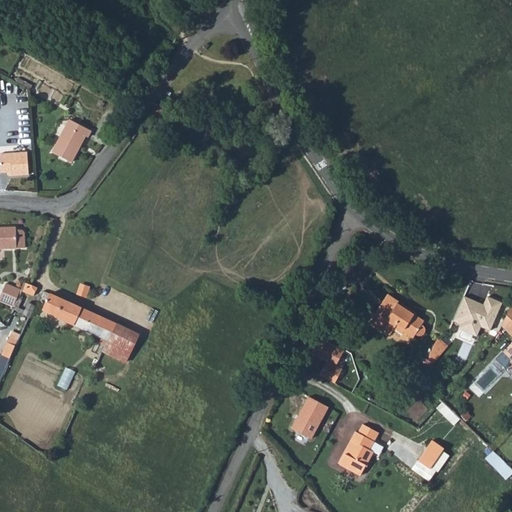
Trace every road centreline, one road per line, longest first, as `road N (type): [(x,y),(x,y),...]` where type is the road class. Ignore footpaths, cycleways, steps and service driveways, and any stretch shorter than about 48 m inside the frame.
road 1 (residential): [(209,511),(354,213)]
road 2 (residential): [(0,200),(66,202),(231,3)]
road 3 (unclassified): [(354,213),(231,3)]
road 4 (unclassified): [(511,276),(415,254),(354,213)]
